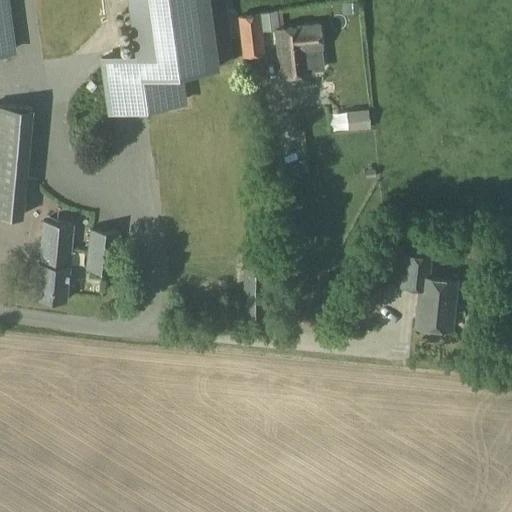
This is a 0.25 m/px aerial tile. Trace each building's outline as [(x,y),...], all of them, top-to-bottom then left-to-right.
[(0,0),(0,51),(12,50),(5,0),(0,0)] [(130,0),(138,52),(102,57),(109,111),(184,101),(179,69),(179,68),(214,64),(232,61),(232,58),(223,0),(130,0)] [(264,54),(259,13),(237,16),(242,57),(264,54)] [(324,69),(321,46),(318,25),(277,30),(282,75),(309,72),(309,70),(311,69),(312,70),(324,69)] [(0,215),(22,218),(31,110),(0,107),(0,215)] [(341,119),(342,128),(362,127),(362,119),(341,119)] [(74,225),(43,222),(39,264),(34,263),(31,297),(67,300),(69,266),(74,225)] [(86,269),(117,272),(120,230),(90,227),(86,269)] [(406,288),(424,289),(420,327),(455,331),(460,281),(431,278),(433,258),(410,256),(406,288)] [(267,319),(267,263),(243,263),(243,318),(267,319)]
